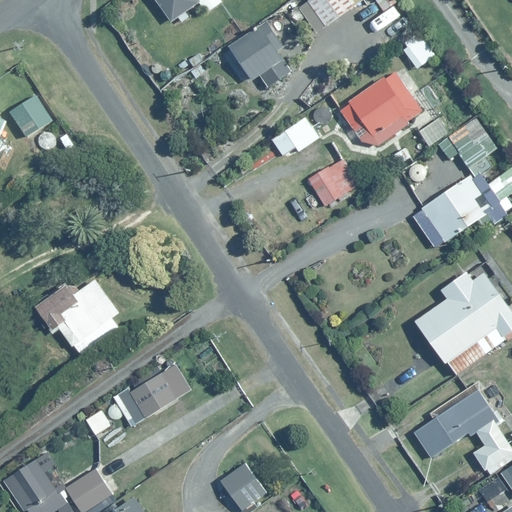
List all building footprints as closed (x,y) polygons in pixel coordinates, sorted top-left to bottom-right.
[(155,0),(171,22),(178,18),(180,21),(190,14),(186,9),(198,0),(206,12),(222,0),(155,0)] [(305,0),(299,5),(317,31),(360,0),(305,0)] [(266,17),(226,43),(231,51),(221,57),(235,79),(246,72),(251,79),(259,73),(267,85),(291,69),(277,47),(283,44),(266,17)] [(418,29),(399,43),(417,67),(436,52),(418,29)] [(405,61),(337,106),(370,154),(413,125),(426,146),(450,130),(439,113),(437,115),(420,89),(423,88),(405,61)] [(35,92),(10,109),(27,134),(52,117),(35,92)] [(0,144),(5,146),(8,138),(0,135),(0,133),(6,118),(0,115),(0,111),(1,109),(0,108),(0,144)] [(305,112),(283,128),(299,151),(321,135),(305,112)] [(477,115),(449,134),(473,169),(411,212),(436,247),(485,213),(491,221),(506,210),(502,203),(511,197),(508,193),(511,190),(511,164),(490,180),(483,170),(494,162),(487,152),(498,144),(477,115)] [(309,178),(324,202),(358,180),(343,156),(309,178)] [(413,318),(454,373),(511,334),(511,309),(485,269),(472,278),(465,268),(439,286),(445,296),(413,318)] [(50,293),(36,304),(57,331),(62,327),(84,357),(124,327),(116,315),(123,310),(96,274),(78,288),(69,275),(48,291),(50,293)] [(179,396),(171,384),(159,364),(113,394),(116,400),(102,409),(101,407),(84,418),(96,438),(119,424),(116,419),(125,414),(132,426),(179,396)] [(473,380),(428,409),(432,416),(412,429),(430,455),(468,430),(470,433),(476,429),(485,441),(473,449),(488,472),(511,456),(511,443),(496,419),(498,418),(473,380)] [(76,511),(38,454),(4,477),(27,511),(52,511),(58,509),(59,511),(81,511),(80,511),(79,511),(76,511)] [(247,460),(219,479),(222,482),(215,487),(232,511),(238,511),(269,491),(247,460)] [(511,500),(494,511),(511,511),(511,460),(500,469),(511,486),(511,500)] [(94,466),(65,486),(82,511),(111,491),(94,466)] [(146,511),(133,494),(108,511),(146,511)]
